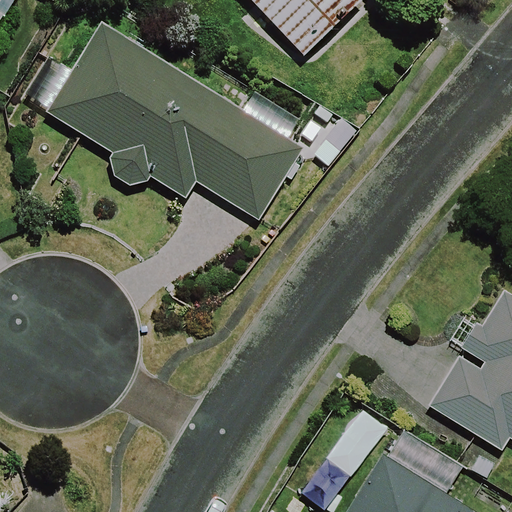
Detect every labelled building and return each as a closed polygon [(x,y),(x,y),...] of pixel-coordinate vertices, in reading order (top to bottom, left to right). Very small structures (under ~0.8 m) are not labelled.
[(56,0),(32,0),(50,10),(56,0)] [(357,6),(351,0),(237,0),(297,63),(357,6)] [(298,155),(97,32),(43,121),(109,161),(100,178),(132,197),(141,182),(179,206),(189,189),(253,228),(298,155)] [(511,309),(496,299),(426,415),(495,456),(503,444),(511,449),(511,309)] [(457,511),(377,462),(345,511),(457,511)]
